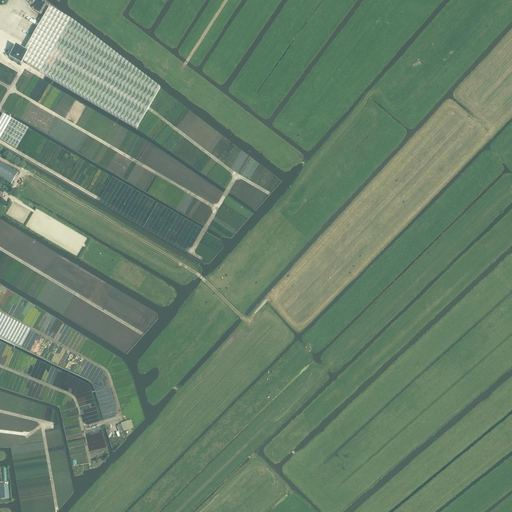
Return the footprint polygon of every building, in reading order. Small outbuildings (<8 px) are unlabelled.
[(10,56),(9,57),(21,64),(22,62),(23,63),(33,68),(40,72),(70,20),(49,8),(38,27),(33,35),(27,46),(24,51),(23,51),(22,51),(16,48),(11,56),(10,56)] [(76,23),(70,20),(40,72),(137,128),(160,89),(76,23)] [(0,139),(16,149),(28,129),(3,114),(0,119),(0,139)] [(0,163),(0,176),(11,184),(17,174),(0,163)] [(0,337),(20,347),(30,330),(0,313),(0,337)] [(131,421),(121,424),(121,425),(123,430),(123,431),(133,428),(131,421)] [(0,489),(1,489),(1,497),(9,496),(8,485),(0,485),(0,489)]
